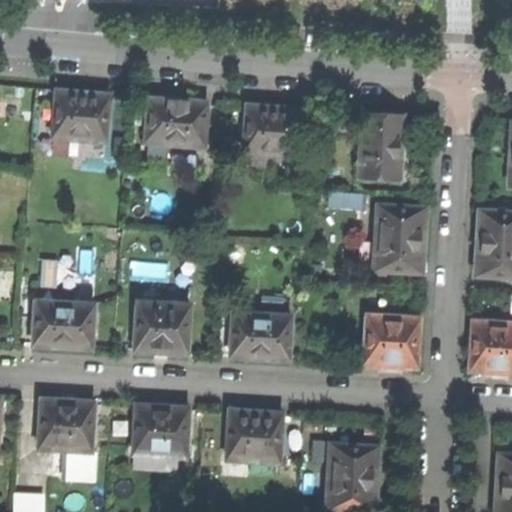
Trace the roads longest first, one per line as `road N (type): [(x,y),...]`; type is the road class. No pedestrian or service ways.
road 1 (residential): [(0,41),(459,78)]
road 2 (residential): [(0,371),(441,396)]
road 3 (residential): [(459,78),(441,396)]
